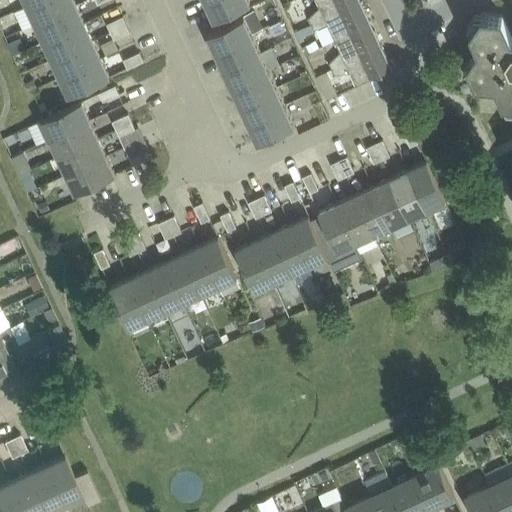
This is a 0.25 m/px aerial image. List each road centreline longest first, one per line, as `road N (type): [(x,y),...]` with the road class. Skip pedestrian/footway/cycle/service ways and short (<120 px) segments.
road 1 (residential): [(227,157),(251,166),(398,98),(422,67)]
road 2 (residential): [(227,157),(155,0)]
road 3 (residential): [(105,211),(227,157)]
